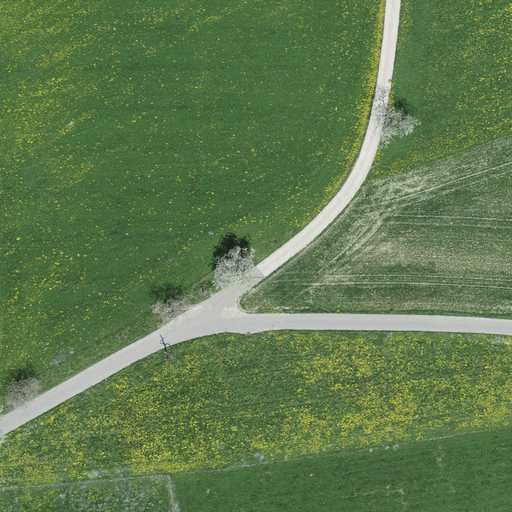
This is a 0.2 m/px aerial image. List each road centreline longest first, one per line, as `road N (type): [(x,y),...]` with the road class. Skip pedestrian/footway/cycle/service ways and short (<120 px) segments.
road 1 (track): [(0,425),(197,322),(511,328)]
road 2 (track): [(197,322),(349,191),(377,123),(394,0)]
